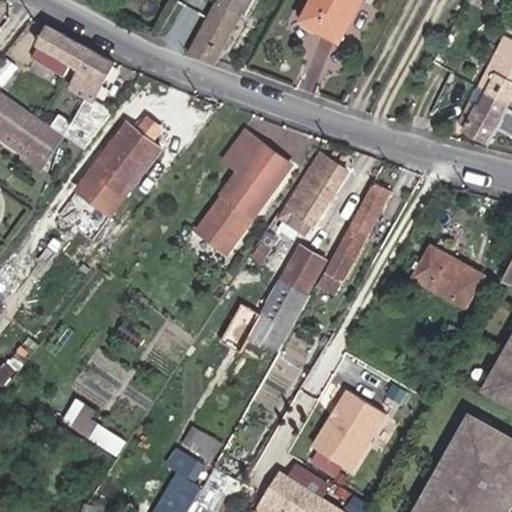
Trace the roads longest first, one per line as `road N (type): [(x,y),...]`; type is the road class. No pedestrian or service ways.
road 1 (residential): [(52,0),(137,47),(511,171)]
road 2 (unknown): [(474,161),(292,424)]
road 3 (unknown): [(361,123),(433,0)]
